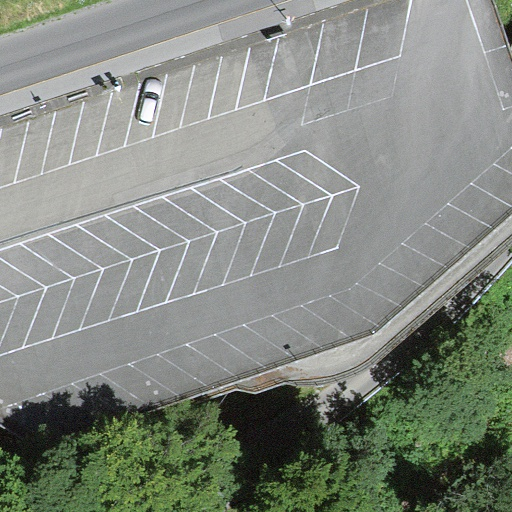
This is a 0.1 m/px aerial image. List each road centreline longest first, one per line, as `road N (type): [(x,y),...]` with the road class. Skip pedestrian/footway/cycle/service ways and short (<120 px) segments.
road 1 (residential): [(190,511),(397,352),(511,230)]
road 2 (tertiary): [(0,64),(193,0)]
